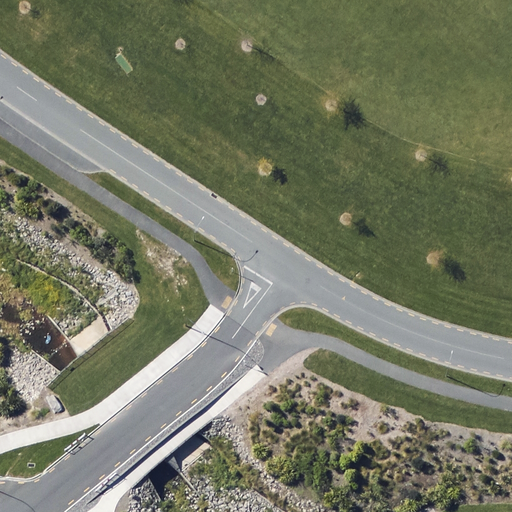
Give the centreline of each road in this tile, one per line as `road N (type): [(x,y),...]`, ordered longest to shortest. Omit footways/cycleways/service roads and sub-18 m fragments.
road 1 (residential): [(28,511),(217,357),(285,264)]
road 2 (residential): [(285,264),(0,76)]
road 3 (residential): [(511,359),(404,330),(285,264)]
